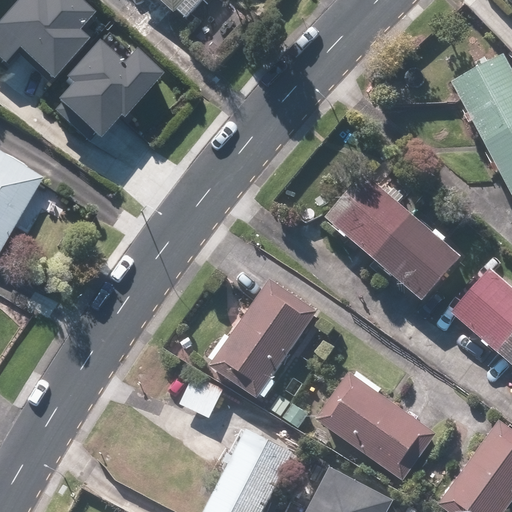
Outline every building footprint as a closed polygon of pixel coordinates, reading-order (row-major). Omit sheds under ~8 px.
[(0,80),(17,62),(54,98),(48,104),(96,151),(166,79),(133,47),(115,65),(98,48),(104,42),(92,31),(104,19),(84,0),(12,0),(0,13),(0,80)] [(153,0),(174,18),(189,0),(153,0)] [(511,70),(505,56),(450,85),(511,204),(511,70)] [(0,252),(39,182),(0,160),(0,252)] [(381,190),(364,175),(323,219),(418,305),(458,261),(398,206),(402,201),(386,185),(381,190)] [(511,293),(489,275),(451,320),(511,372),(511,293)] [(318,314),(269,280),(208,370),(257,404),(318,314)] [(225,391),(192,375),(177,408),(209,423),(225,391)] [(437,436),(347,375),(315,422),(404,484),(437,436)] [(308,415),(282,397),(270,413),(297,432),(308,415)] [(435,504),(445,511),(504,511),(511,502),(511,430),(500,420),(435,504)] [(235,450),(225,445),(215,465),(225,469),(203,511),(265,511),(294,457),(244,432),(235,450)] [(328,470),(306,511),(388,511),(393,504),(328,470)]
